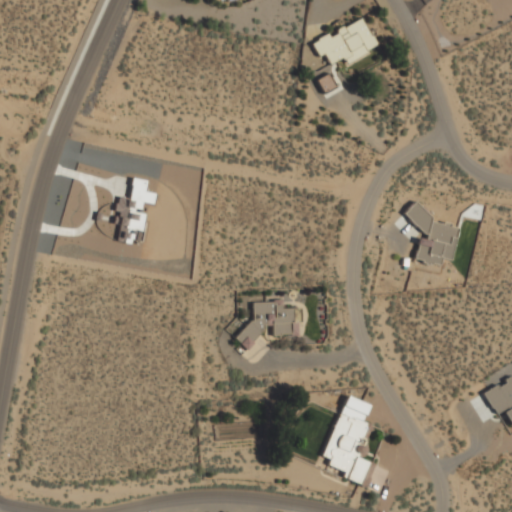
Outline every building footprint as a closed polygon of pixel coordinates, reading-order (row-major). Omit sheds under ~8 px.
[(344,63),(377,48),(363,17),(310,41),(317,57),(324,54),(329,64),(342,58),(344,63)] [(142,202),(152,204),(154,193),(144,192),(145,180),(131,179),(128,198),(116,197),(114,211),(117,212),(113,240),(137,243),(142,202)] [(402,214),(426,236),(423,239),(417,238),(413,260),(439,265),(440,259),(450,261),(456,228),(449,227),(446,224),(436,222),(414,202),(402,214)] [(251,302),(252,324),(238,324),(238,348),(252,347),(252,334),(263,334),(263,326),(271,326),(271,335),(293,335),(293,324),(299,324),(299,308),(281,308),(281,301),(251,302)] [(511,376),(482,393),(494,415),(502,411),(511,427),(511,426),(511,376)] [(322,458),(328,460),(326,467),(342,472),(340,478),(361,485),(369,462),(357,458),(369,423),(336,413),(322,458)]
